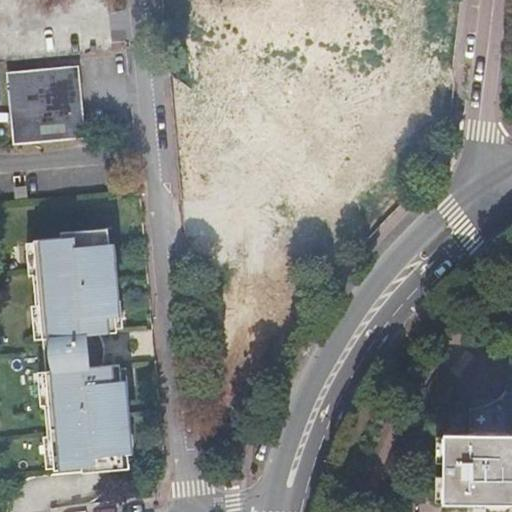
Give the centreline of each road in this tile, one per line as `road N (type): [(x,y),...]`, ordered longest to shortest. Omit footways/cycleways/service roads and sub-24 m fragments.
road 1 (residential): [(179,511),(184,492),(140,0)]
road 2 (primary): [(278,511),(301,438),(363,317),(450,222),(504,182)]
road 3 (residential): [(504,182),(486,130),(497,0)]
